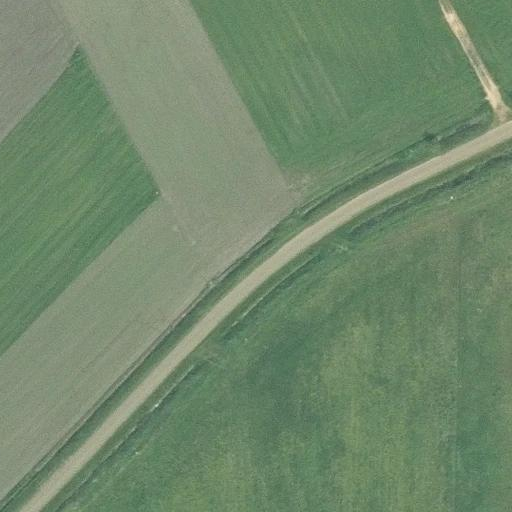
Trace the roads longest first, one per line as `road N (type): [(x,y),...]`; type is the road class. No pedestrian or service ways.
road 1 (unclassified): [(16,511),(259,275),(349,205),(511,127)]
road 2 (track): [(509,128),(443,0)]
